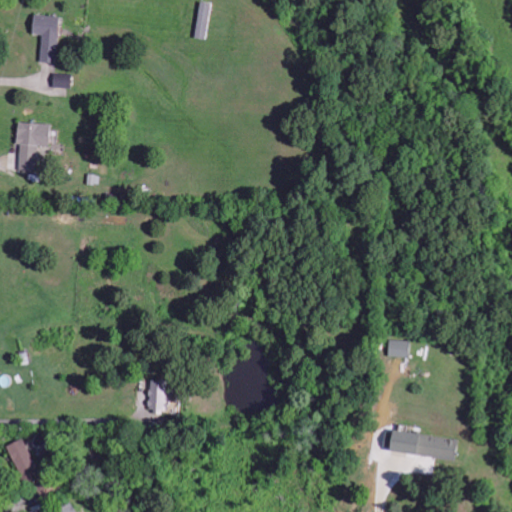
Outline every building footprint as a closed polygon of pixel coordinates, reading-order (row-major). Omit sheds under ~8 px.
[(210,3),(199,2),(197,38),(208,39),(210,3)] [(41,62),(58,63),(59,16),(34,15),(33,35),(42,35),(41,62)] [(54,88),(71,88),(72,74),(54,74),(54,88)] [(51,125),(22,123),(19,168),(27,168),(28,161),(29,161),(29,154),(36,154),(37,145),(49,146),(51,125)] [(410,341),(390,341),(390,356),(410,357),(410,341)] [(164,381),(151,383),(154,400),(155,409),(168,406),(164,381)] [(390,451),(456,461),(460,441),(393,430),(390,451)] [(8,446),(20,475),(37,469),(24,439),(8,446)] [(76,511),(71,502),(54,511),(76,511)]
